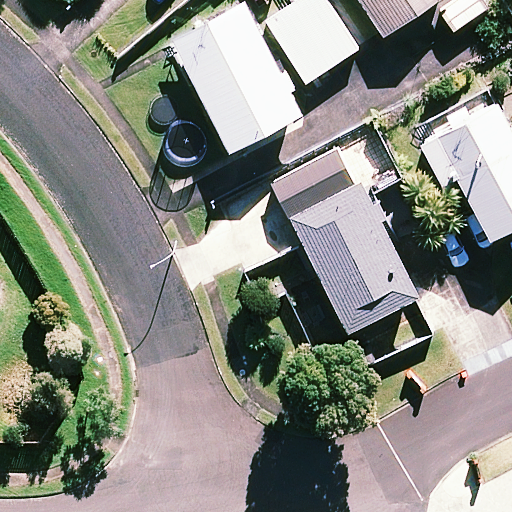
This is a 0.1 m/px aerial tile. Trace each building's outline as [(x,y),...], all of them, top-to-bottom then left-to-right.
[(297,105),(241,0),(237,0),(169,36),(226,143),(297,105)] [(360,42),(332,0),(295,0),(267,18),(305,77),(360,42)] [(361,0),(381,29),(422,0),(361,0)] [(486,0),(455,0),(439,13),(454,32),(489,3),(486,0)] [(511,223),(511,130),(493,94),(415,135),(440,184),(457,175),(489,236),(511,223)] [(382,142),(351,158),(341,163),(280,194),(346,322),(416,286),(368,193),(400,177),(382,142)]
